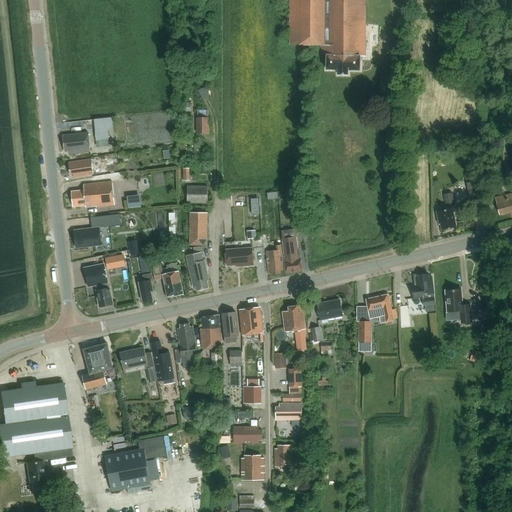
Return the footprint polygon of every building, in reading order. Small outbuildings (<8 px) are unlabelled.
[(290,0),(290,43),(321,43),(326,51),(326,67),(337,67),(337,72),(348,72),(349,68),(361,68),(361,54),(365,54),(365,0),(290,0)] [(207,116),(207,109),(197,110),(197,117),(196,117),(196,133),(209,133),(208,116),(207,116)] [(112,117),(95,119),(97,141),(110,139),(109,130),(113,129),(112,117)] [(69,152),(91,150),(89,130),(63,133),(65,150),(68,149),(69,152)] [(73,175),(93,173),(92,158),(68,160),(70,172),(73,172),(73,175)] [(114,203),(112,180),(83,183),(84,189),(71,190),(73,205),(85,204),(86,205),(96,204),(96,205),(114,203)] [(187,201),(200,202),(206,202),(207,186),(187,185),(187,201)] [(468,189),(470,200),(481,198),(479,187),(468,189)] [(454,201),(452,192),(444,193),(446,203),(454,201)] [(511,192),(496,197),(500,212),(511,209),(511,192)] [(442,229),(456,226),(453,207),(437,210),(439,224),(441,223),(442,229)] [(306,226),(305,208),(295,209),(296,227),(306,226)] [(205,239),(206,213),(189,213),(188,244),(201,244),(205,239)] [(101,229),(76,232),(78,250),(104,247),(101,229)] [(247,231),(247,239),(256,239),(256,230),(254,231),(247,231)] [(296,237),(282,239),(285,263),(286,273),(302,270),(300,260),(302,260),(300,253),(299,253),(296,237)] [(281,271),(284,270),(281,245),(277,245),(277,250),(266,251),(269,273),(272,272),(272,276),(281,274),(281,271)] [(226,252),(227,267),(237,267),(237,269),(254,267),(252,250),(226,252)] [(204,260),(204,261),(202,253),(187,257),(194,288),(197,287),(198,291),(209,288),(207,281),(209,280),(204,260)] [(124,255),(115,256),(117,268),(126,266),(124,255)] [(147,255),(139,257),(140,265),(148,263),(147,255)] [(171,271),(163,273),(161,265),(153,266),(155,280),(164,278),(168,297),(174,296),(184,294),(177,263),(170,264),(171,271)] [(90,287),(101,285),(100,284),(109,283),(109,282),(105,265),(86,269),(90,287)] [(145,281),(139,282),(143,302),(153,300),(151,291),(153,291),(151,281),(151,280),(154,279),(153,274),(152,273),(143,275),(145,281)] [(435,309),(432,277),(429,277),(428,274),(419,275),(419,278),(415,279),(416,286),(413,287),(414,298),(424,297),(424,305),(428,305),(429,310),(435,309)] [(109,283),(100,284),(101,285),(102,290),(97,290),(100,307),(113,305),(109,283)] [(471,304),(463,305),(462,289),(446,291),(448,312),(460,311),(461,323),(472,322),(471,304)] [(387,294),(366,299),(368,309),(369,311),(384,308),(387,322),(394,321),(389,294),(387,294)] [(320,320),(343,315),(339,298),(316,303),(320,320)] [(243,333),(262,330),(259,306),(240,308),(243,333)] [(285,332),(306,329),(303,306),(289,308),(289,311),(283,312),(285,332)] [(384,308),(369,311),(370,317),(380,315),(382,323),(387,322),(384,308)] [(236,312),(222,314),(225,337),(225,343),(237,342),(238,336),(239,335),(236,312)] [(199,347),(200,347),(219,344),(219,333),(216,313),(201,315),(202,327),(197,328),(199,347)] [(372,343),(372,321),(362,321),(362,316),(357,316),(357,321),(359,321),(360,343),(367,343),(372,343)] [(181,349),(175,350),(176,358),(182,357),(183,363),(184,369),(197,367),(195,355),(198,354),(195,340),(193,326),(190,327),(189,323),(180,325),(180,328),(177,328),(180,344),(181,349)] [(323,341),(320,327),(312,328),(314,334),(310,335),(311,341),(315,341),(315,342),(323,341)] [(307,337),(306,329),(295,331),(297,351),(307,349),(305,337),(307,337)] [(174,382),(169,352),(162,354),(160,341),(150,343),(157,381),(163,380),(164,384),(174,382)] [(102,369),(113,365),(106,342),(84,348),(90,372),(81,374),(85,388),(105,382),(102,369)] [(332,343),(321,343),(321,354),(324,353),(332,353),(332,348),(332,343)] [(150,383),(157,381),(153,363),(150,350),(146,351),(144,345),(119,352),(123,367),(146,361),(148,368),(146,369),(150,383)] [(242,366),(241,350),(229,350),(230,366),(242,366)] [(482,353),(473,350),(470,361),(479,364),(480,364),(482,357),(483,353),(482,353)] [(211,353),(212,367),(222,366),(221,352),(211,353)] [(277,368),(287,367),(286,359),(276,360),(277,368)] [(289,387),(302,387),(301,369),(289,369),(289,387)] [(318,380),(318,385),(328,385),(328,381),(325,381),(325,377),(322,377),(322,380),(318,380)] [(59,457),(71,455),(69,445),(70,444),(62,382),(8,390),(1,396),(5,422),(0,422),(0,441),(2,456),(33,451),(34,457),(58,454),(59,457)] [(248,387),(247,387),(247,404),(260,403),(259,386),(248,387)] [(283,402),(302,402),(302,394),(283,394),(283,402)] [(292,421),(302,421),(302,403),(279,403),(279,406),(275,406),(275,416),(279,416),(279,421),(292,421)] [(182,408),(183,419),(200,417),(199,406),(182,408)] [(234,427),(234,442),(240,442),(240,431),(258,431),(258,427),(234,427)] [(258,431),(240,431),(240,442),(258,442),(258,439),(261,439),(261,431),(258,431)] [(163,436),(160,437),(138,441),(140,449),(105,455),(112,492),(151,484),(147,460),(167,456),(163,436)] [(291,460),(292,444),(278,443),(278,446),(275,446),(274,465),(285,465),(285,471),(290,471),(290,465),(298,465),(298,460),(291,460)] [(227,445),(219,447),(222,457),(230,456),(227,445)] [(43,459),(59,457),(58,454),(34,457),(34,460),(25,462),(29,485),(46,482),(43,459)] [(262,479),(262,458),(259,458),(259,455),(246,455),(246,457),(243,457),(243,479),(262,479)] [(240,497),(240,508),(254,508),(254,497),(245,497),(240,497)] [(80,498),(67,500),(68,508),(81,506),(80,498)] [(237,510),(237,498),(226,498),(227,510),(237,510)]
